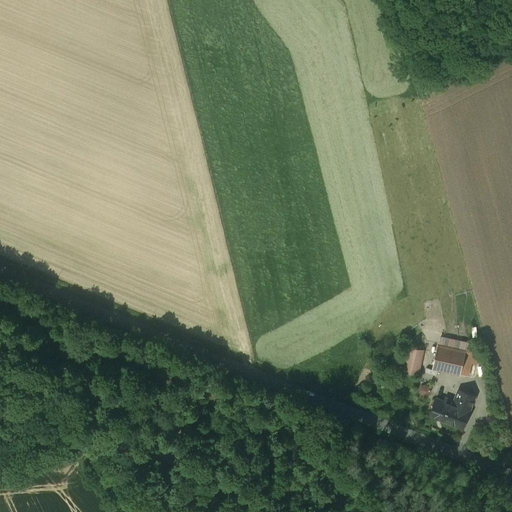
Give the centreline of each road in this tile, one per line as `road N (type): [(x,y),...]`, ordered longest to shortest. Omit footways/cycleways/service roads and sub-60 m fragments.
road 1 (tertiary): [(511,475),(0,271)]
road 2 (unclassified): [(0,354),(146,511)]
